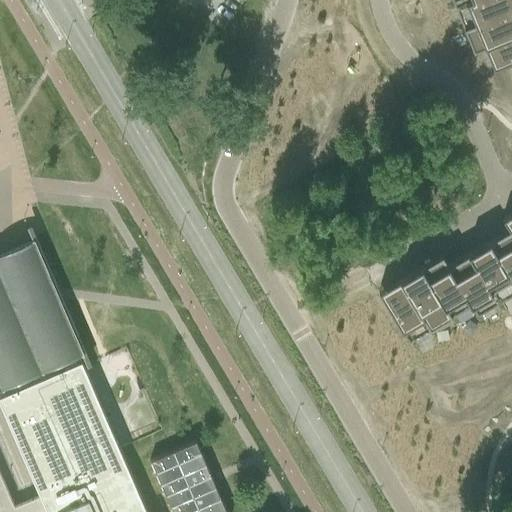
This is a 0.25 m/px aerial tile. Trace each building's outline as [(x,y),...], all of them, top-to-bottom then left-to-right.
[(511,0),(451,0),(456,11),(459,9),(465,24),(462,25),(473,52),(484,48),(493,70),(510,63),(511,68),(511,0)] [(441,253),(378,291),(408,342),(433,328),(431,325),(445,317),(447,320),(470,306),(476,316),(480,314),(479,311),(492,303),(494,306),(511,295),(511,211),(501,218),(508,228),(447,264),(441,253)] [(0,264),(0,398),(82,364),(54,295),(35,249),(0,264)] [(0,472),(0,511),(146,511),(82,364),(64,322),(0,349),(0,403),(39,493),(23,500),(14,504),(0,472)] [(195,440),(149,459),(172,511),(226,511),(224,507),(225,506),(220,497),(215,487),(216,487),(215,485),(195,440)]
